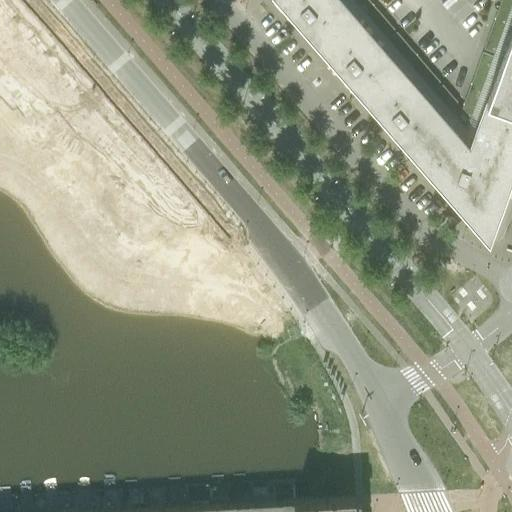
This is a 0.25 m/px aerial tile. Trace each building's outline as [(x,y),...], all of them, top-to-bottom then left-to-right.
[(13,0),(0,0),(0,30),(15,18),(23,11),(13,0)] [(275,0),(324,56),(363,23),(342,0),(275,0)] [(353,0),(386,37),(394,30),(367,0),(353,0)] [(511,0),(500,0),(483,49),(493,53),(511,0)] [(0,60),(29,35),(15,18),(0,30),(0,60)] [(324,56),(377,117),(415,84),(363,23),(324,56)] [(439,82),(396,32),(388,40),(431,89),(439,82)] [(29,35),(0,60),(0,73),(8,84),(14,90),(25,80),(20,74),(44,52),(29,35)] [(511,38),(507,37),(481,109),(511,120),(511,38)] [(460,112),(468,121),(492,57),(482,53),(460,112)] [(40,98),(29,107),(34,113),(47,128),(50,131),(86,99),(71,82),(46,104),(40,98)] [(377,117),(430,178),(468,145),(415,84),(377,117)] [(457,102),(442,85),(434,92),(452,114),(457,102)] [(86,99),(50,131),(52,134),(65,149),(73,141),(72,140),(100,115),(86,99)] [(100,115),(72,140),(73,141),(84,154),(87,157),(123,126),(108,108),(100,115)] [(468,145),(430,178),(488,246),(511,180),(511,120),(481,109),(468,145)] [(123,126),(87,157),(90,160),(101,173),(129,149),(130,151),(138,144),(123,126)] [(47,128),(36,138),(41,144),(52,134),(50,131),(47,128)] [(101,173),(93,180),(109,199),(114,205),(125,196),(120,190),(145,168),(130,151),(129,149),(101,173)] [(84,154),(73,164),(78,170),(90,160),(87,157),(84,154)] [(73,164),(62,174),(67,180),(78,170),(73,164)] [(355,511),(354,500),(354,497),(313,499),(293,500),(293,511),(355,511)] [(272,501),(272,511),(293,511),(293,500),(290,500),(272,501)] [(250,503),(250,511),(272,511),(272,501),(250,503)] [(229,504),(228,504),(228,511),(250,511),(250,503),(229,504)]
